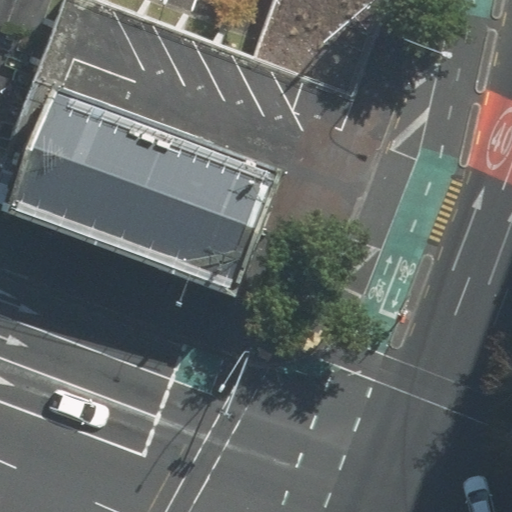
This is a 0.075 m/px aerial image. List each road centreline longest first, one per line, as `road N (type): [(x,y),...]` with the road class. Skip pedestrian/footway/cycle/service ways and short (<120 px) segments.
road 1 (secondary): [(297,511),(0,400)]
road 2 (primary): [(408,511),(511,245)]
